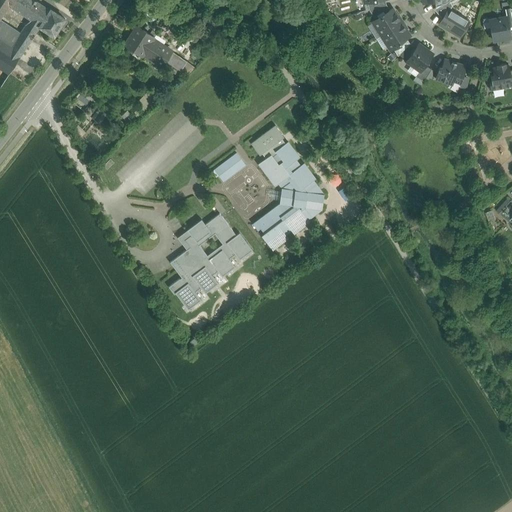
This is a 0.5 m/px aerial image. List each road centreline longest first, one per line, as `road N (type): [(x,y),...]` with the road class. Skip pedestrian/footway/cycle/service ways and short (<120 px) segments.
road 1 (tertiary): [(107,0),(0,140)]
road 2 (residential): [(406,0),(436,38),(468,51),(511,49)]
